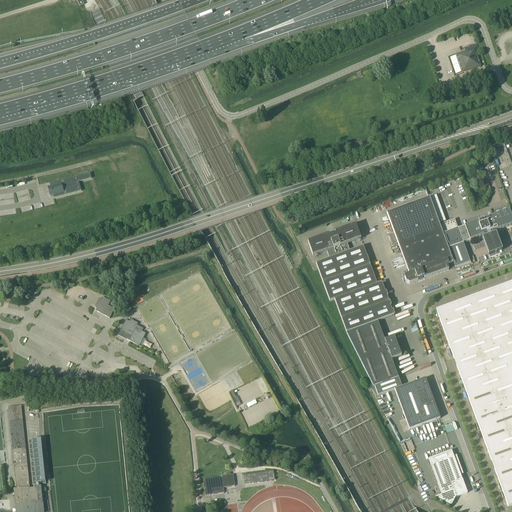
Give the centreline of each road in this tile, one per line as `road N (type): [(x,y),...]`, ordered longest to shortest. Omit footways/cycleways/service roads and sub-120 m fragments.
road 1 (track): [(356,511),(207,250),(25,289),(4,309)]
road 2 (secondary): [(0,271),(140,240),(449,137)]
road 3 (unclassified): [(199,72),(221,111),(234,116),(474,19),(511,90)]
road 4 (unclassified): [(511,264),(425,297),(418,312),(492,511)]
road 5 (track): [(409,489),(297,279),(299,253),(284,220)]
road 6 (motorway): [(256,0),(0,85)]
road 7 (motorway): [(0,114),(243,34)]
road 8 (motorway): [(197,0),(0,64)]
road 9 (motorway): [(243,34),(365,0)]
